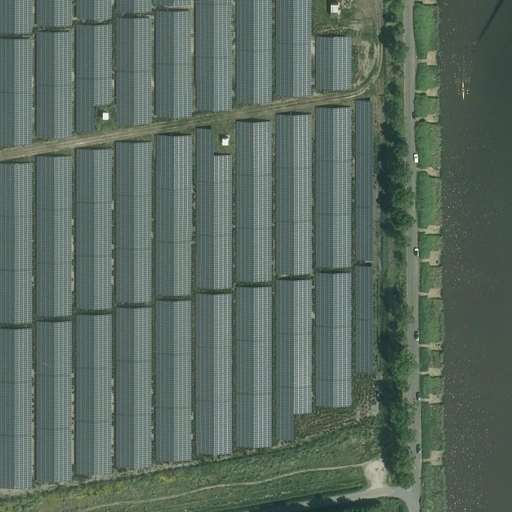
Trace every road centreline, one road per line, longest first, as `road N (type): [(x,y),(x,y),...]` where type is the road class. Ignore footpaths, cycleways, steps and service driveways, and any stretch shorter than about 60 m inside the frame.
road 1 (unclassified): [(413,489),(405,0)]
road 2 (unclassified): [(280,511),(413,489)]
